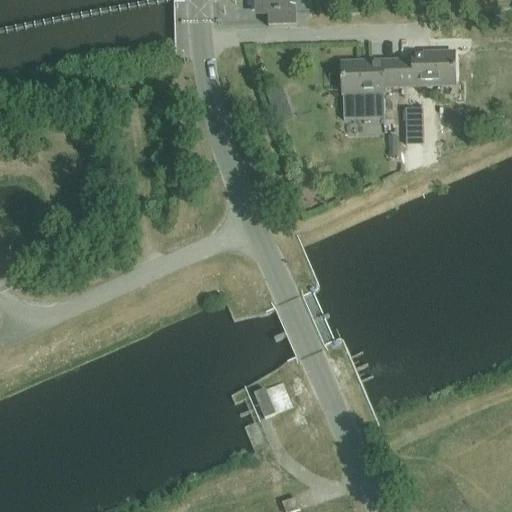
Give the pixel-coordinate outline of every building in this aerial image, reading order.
[(268,15),(268,29),(296,28),(296,16),(296,11),(286,11),(285,1),(259,2),(259,15),(268,15)] [(413,63),(397,64),(398,89),(439,88),(439,84),(455,83),(454,55),(436,56),(436,58),(412,59),(413,63)] [(398,89),(397,64),(382,64),(382,67),(360,67),(360,65),(341,65),(342,94),(358,93),(359,97),(384,97),(384,89),(398,89)] [(422,112),(405,112),(406,136),(422,135),(422,112)] [(254,396),(265,421),(277,416),(266,391),(254,396)] [(282,505),(284,511),(299,511),(300,511),(296,501),(282,505)]
